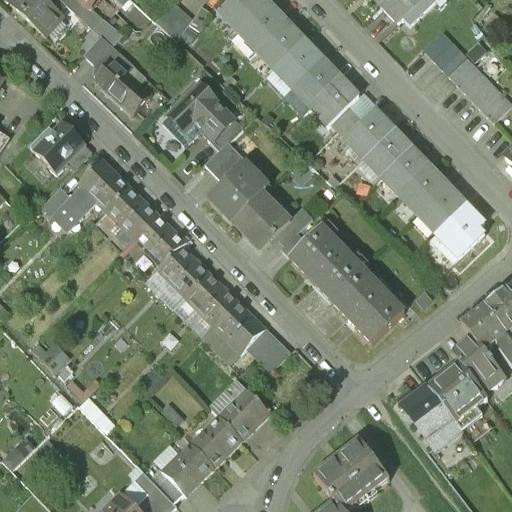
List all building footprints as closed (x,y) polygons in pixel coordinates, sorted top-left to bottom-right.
[(38,0),(13,0),(9,5),(45,39),(61,21),(58,18),(38,0)] [(66,9),(55,0),(38,0),(58,18),(66,9)] [(89,17),(71,0),(55,0),(66,9),(92,33),(102,23),(92,14),(89,17)] [(129,2),(126,0),(71,0),(89,17),(92,14),(99,6),(104,0),(108,0),(120,11),(129,2)] [(225,0),(214,10),(211,17),(209,20),(231,42),(235,38),(268,7),(261,0),(225,0)] [(367,0),(379,12),(391,0),(367,0)] [(391,0),(379,12),(397,32),(403,26),(410,31),(437,7),(441,11),(447,6),(441,0),(391,0)] [(173,7),(155,26),(177,47),(189,29),(192,25),(173,7)] [(268,7),(235,38),(253,57),(286,25),(268,7)] [(192,25),(189,29),(198,35),(209,20),(211,17),(201,11),(192,25)] [(123,41),(102,23),(92,33),(83,42),(86,44),(79,53),(85,58),(101,41),(112,52),(123,41)] [(286,25),(253,57),(272,76),(304,44),(286,25)] [(451,48),(441,38),(424,55),(434,65),(451,48)] [(112,52),(101,41),(85,58),(84,60),(101,75),(112,63),(116,66),(121,60),(112,52)] [(304,44),(272,76),(266,82),(285,101),(323,63),(304,44)] [(451,48),(434,65),(442,73),(459,56),(451,48)] [(459,56),(442,73),(449,81),(467,64),(459,56)] [(121,60),(116,66),(112,63),(101,75),(92,85),(132,119),(151,98),(129,78),(134,72),(121,60)] [(323,63),(285,101),(302,118),(307,113),(340,81),(323,63)] [(467,64),(449,81),(457,89),(474,72),(467,64)] [(474,72),(457,89),(464,96),(481,79),(474,72)] [(481,79),(464,96),(471,104),(489,87),(481,79)] [(340,81),(307,113),(327,132),(331,128),(360,101),(340,81)] [(489,87),(471,104),(479,112),(496,95),(489,87)] [(231,122),(199,90),(169,121),(169,122),(162,128),(183,150),(200,132),(209,141),(218,132),(220,134),(230,124),(231,122)] [(496,95),(479,112),(486,119),(504,103),(496,95)] [(360,101),(331,128),(339,135),(371,104),(363,98),(360,101)] [(504,103),(486,119),(494,127),(511,111),(504,103)] [(371,104),(339,135),(345,143),(376,114),(378,112),(371,104)] [(376,114),(345,143),(343,145),(344,147),(341,150),(358,168),(360,166),(361,167),(396,134),(376,114)] [(230,124),(220,134),(218,132),(209,141),(206,144),(219,157),(229,148),(242,135),(230,124)] [(62,126),(33,155),(56,177),(69,165),(84,149),(85,148),(62,126)] [(396,134),(361,167),(357,171),(374,188),(379,184),(413,152),(396,134)] [(0,136),(0,156),(9,143),(0,136)] [(219,157),(205,170),(220,184),(242,162),(229,148),(219,157)] [(84,149),(69,165),(76,172),(92,157),(84,149)] [(413,152),(379,184),(398,202),(431,171),(413,152)] [(101,163),(78,187),(81,190),(70,202),(71,203),(53,221),(68,236),(96,207),(106,217),(129,193),(116,180),(117,179),(101,163)] [(431,171),(398,202),(415,222),(449,189),(431,171)] [(242,172),(210,204),(221,215),(222,214),(233,226),(261,199),(265,195),(242,172)] [(449,189),(415,222),(434,241),(467,208),(449,189)] [(60,192),(42,211),(53,221),(71,203),(70,202),(60,192)] [(147,209),(130,192),(129,193),(106,217),(94,229),(106,240),(110,235),(126,251),(133,245),(156,221),(146,210),(147,209)] [(286,227),(261,202),(262,200),(261,199),(233,226),(232,227),(261,256),(274,243),(290,228),(289,227),(287,226),(286,227)] [(467,208),(434,241),(429,245),(454,269),(484,240),(478,235),(486,227),(467,208)] [(290,228),(274,243),(283,252),(296,240),(313,224),(302,214),(289,227),(290,228)] [(175,237),(157,219),(156,221),(133,245),(160,272),(181,250),(184,248),(174,238),(175,237)] [(363,275),(321,232),(304,248),(288,263),(288,264),(312,289),(311,290),(328,308),(363,275)] [(283,252),(280,255),(288,263),(304,248),(296,240),(283,252)] [(199,268),(181,250),(160,272),(145,286),(173,314),(208,279),(198,269),(199,268)] [(403,316),(363,275),(328,308),(345,325),(346,324),(370,348),(403,316)] [(208,279),(173,314),(202,342),(236,307),(226,297),(227,296),(209,278),(208,279)] [(511,301),(506,294),(484,311),(511,346),(511,301)] [(255,323),(237,305),(236,307),(202,342),(229,370),(264,335),(254,324),(255,323)] [(511,346),(484,311),(461,327),(475,345),(484,356),(486,355),(496,347),(498,353),(511,371),(511,346)] [(267,338),(253,353),(260,360),(275,345),(267,338)] [(275,345),(260,360),(274,374),(289,359),(275,345)] [(484,356),(475,345),(456,360),(453,355),(451,357),(459,368),(485,400),(493,393),(506,383),(486,355),(484,356)] [(39,347),(32,354),(55,377),(70,362),(53,346),(45,354),(39,347)] [(485,400),(459,368),(427,391),(455,427),(487,403),(485,400)] [(58,378),(64,384),(72,377),(66,370),(58,378)] [(511,379),(506,383),(493,393),(502,402),(511,394),(511,379)] [(72,384),(67,390),(83,406),(89,401),(93,396),(100,389),(95,383),(83,395),(72,384)] [(427,391),(401,410),(435,454),(461,435),(455,427),(427,391)] [(246,393),(235,404),(236,406),(219,422),(240,443),(250,433),(251,434),(269,417),(246,393)] [(78,411),(106,440),(116,430),(89,401),(83,406),(78,411)] [(218,420),(207,431),(209,432),(192,449),(212,470),(223,460),(224,461),(241,444),(240,443),(219,422),(218,420)] [(359,443),(314,477),(334,504),(323,511),(351,511),(358,507),(356,505),(373,492),(375,494),(389,483),(359,443)] [(48,445),(34,458),(54,479),(68,466),(48,445)] [(192,449),(190,448),(179,458),(181,460),(163,477),(167,481),(184,498),(195,487),(196,488),(213,471),(212,470),(192,449)] [(475,454),(456,468),(465,480),(484,465),(475,454)] [(157,491),(142,475),(133,485),(147,498),(133,511),(174,511),(176,511),(173,508),(157,491)] [(184,498),(167,481),(157,491),(173,508),(184,498)] [(132,511),(118,498),(104,511),(132,511)]
